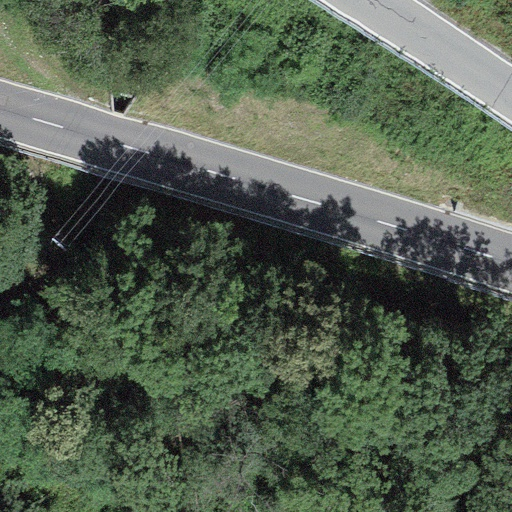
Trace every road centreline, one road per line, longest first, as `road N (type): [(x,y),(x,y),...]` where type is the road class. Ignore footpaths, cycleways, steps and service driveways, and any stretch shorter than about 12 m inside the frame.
road 1 (tertiary): [(511,266),(0,110)]
road 2 (unclassified): [(365,0),(511,92)]
